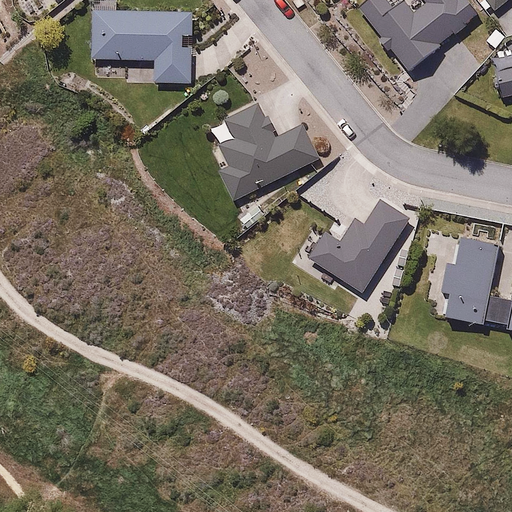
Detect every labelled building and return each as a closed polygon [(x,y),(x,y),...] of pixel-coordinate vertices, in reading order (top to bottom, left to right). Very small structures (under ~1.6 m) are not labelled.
[(411,71),(484,8),(477,0),(426,0),(428,2),(416,12),(404,0),(373,0),(360,12),(411,71)] [(511,0),(491,0),(501,12),(511,2),(511,0)] [(197,10),(93,5),(91,57),(158,60),(157,82),(193,84),(197,10)] [(511,50),(497,54),(503,80),(511,78),(511,50)] [(236,200),(325,154),(308,121),(282,135),(263,97),(211,124),(223,146),(211,152),(236,200)] [(368,292),(415,220),(382,198),(366,222),(359,217),(344,239),(328,229),(311,255),(368,292)] [(511,298),(493,294),(504,245),(467,236),(461,262),(454,260),(447,292),(455,294),(451,315),(511,328),(511,298)]
